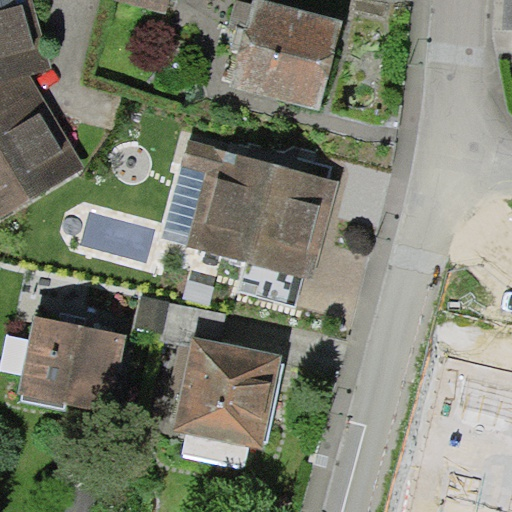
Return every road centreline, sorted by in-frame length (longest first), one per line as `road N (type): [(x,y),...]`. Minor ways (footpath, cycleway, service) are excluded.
road 1 (residential): [(345,511),(440,151)]
road 2 (residential): [(440,151),(455,0)]
